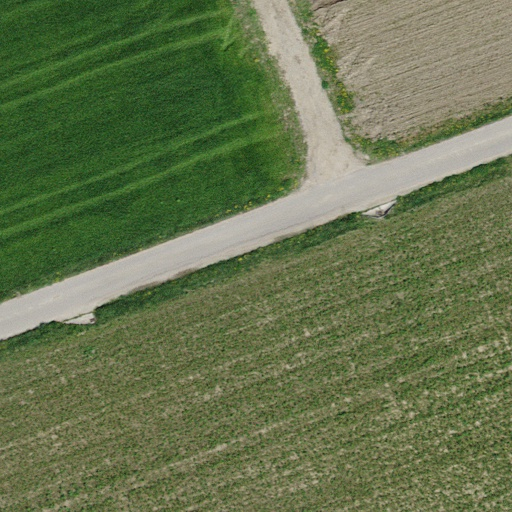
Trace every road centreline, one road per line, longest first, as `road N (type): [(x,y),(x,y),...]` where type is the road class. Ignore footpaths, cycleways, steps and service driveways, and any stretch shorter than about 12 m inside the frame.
road 1 (track): [(0,320),(511,131)]
road 2 (track): [(349,189),(268,0)]
